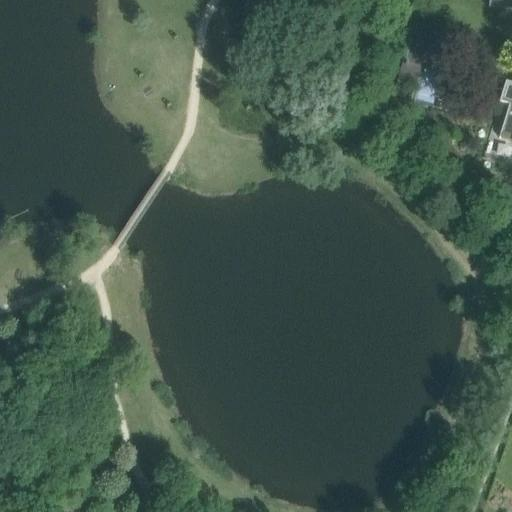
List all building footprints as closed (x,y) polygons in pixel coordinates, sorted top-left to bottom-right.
[(511,0),(490,0),(490,8),(511,9),(511,0)] [(420,36),(423,24),(412,21),(409,34),(420,36)] [(422,60),(442,65),(447,47),(410,37),(403,61),(420,66),(422,60)] [(397,82),(406,84),(410,70),(401,68),(397,82)] [(511,78),(510,85),(506,84),(500,103),(509,106),(500,138),(511,141),(511,78)]
